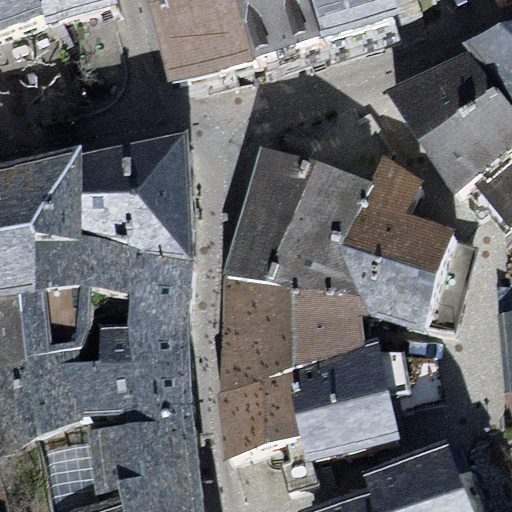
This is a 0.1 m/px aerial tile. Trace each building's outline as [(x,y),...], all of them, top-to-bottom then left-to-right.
[(0,0),(0,43),(46,26),(39,0),(0,0)] [(109,0),(39,0),(46,26),(55,24),(101,11),(111,9),(109,0)] [(158,0),(182,90),(199,85),(258,67),(240,0),(158,0)] [(312,0),(240,0),(258,67),(324,45),(312,0)] [(312,0),(324,45),(398,21),(392,0),(312,0)] [(511,43),(473,59),(511,110),(511,43)] [(511,110),(473,59),(394,95),(460,197),(478,184),(511,156),(511,110)] [(189,140),(86,161),(74,307),(192,325),(189,140)] [(511,156),(478,184),(511,225),(511,156)] [(375,195),(266,160),(230,281),(367,317),(431,334),(458,245),(402,226),(420,190),(389,168),(375,195)] [(86,161),(0,176),(0,314),(74,307),(86,161)] [(371,355),(371,347),(367,317),(230,281),(223,399),(371,355)] [(74,307),(0,314),(0,389),(73,384),(74,307)] [(192,325),(74,307),(73,384),(83,429),(130,423),(197,415),(192,325)] [(511,320),(500,322),(511,391),(511,390),(511,320)] [(371,355),(223,399),(231,465),(303,445),(310,469),(405,447),(400,428),(405,425),(402,414),(446,403),(438,359),(384,358),(382,346),(371,347),(371,355)] [(0,454),(83,429),(73,384),(0,389),(0,454)] [(206,511),(197,415),(130,423),(132,433),(90,436),(101,506),(82,511),(206,511)] [(337,511),(468,511),(453,463),(373,488),(377,500),(337,511)]
